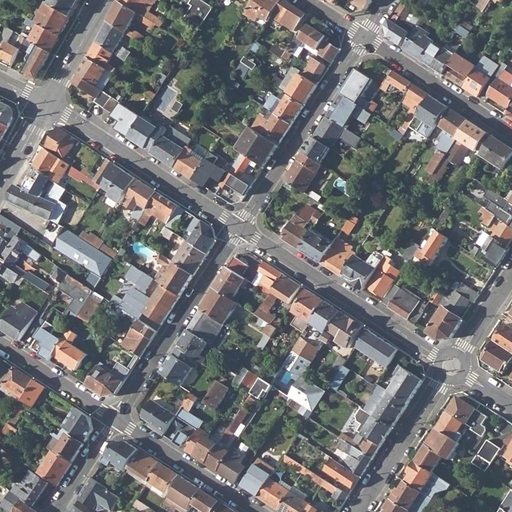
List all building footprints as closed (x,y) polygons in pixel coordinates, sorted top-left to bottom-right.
[(57,0),(54,7),(71,16),(80,0),(57,0)] [(151,0),(153,1),(154,0),(120,0),(120,1),(157,25),(161,28),(164,23),(149,13),(148,14),(146,13),(140,9),(145,0),(151,0)] [(146,13),(153,1),(151,0),(145,0),(140,9),(146,13)] [(160,0),(172,8),(178,0),(177,0),(160,0)] [(248,14),(258,21),(262,16),(270,21),(274,14),(283,0),(256,0),(254,5),(248,14)] [(284,0),(283,0),(274,14),(280,18),(280,19),(286,23),(287,22),(297,28),(306,14),(294,6),(284,0)] [(353,0),(367,9),(372,0),(353,0)] [(483,0),(478,8),(485,12),(492,0),(483,0)] [(136,39),(148,47),(152,41),(137,31),(135,34),(129,30),(136,18),(154,30),(157,25),(120,1),(109,21),(136,39)] [(393,42),(401,47),(409,34),(414,26),(411,23),(406,31),(401,28),(413,9),(402,2),(386,26),(389,39),(393,42)] [(206,3),(202,10),(199,14),(194,22),(202,27),(214,7),(206,3)] [(41,25),(60,36),(71,16),(54,7),(51,5),(41,25)] [(455,23),(460,26),(464,20),(458,17),(455,23)] [(35,43),(51,52),(60,36),(41,25),(29,18),(26,23),(36,29),(32,38),(29,36),(27,39),(35,43)] [(475,27),(464,20),(460,26),(471,33),(475,27)] [(134,42),(136,39),(109,21),(97,42),(118,55),(128,62),(132,55),(124,51),(122,54),(117,51),(125,37),(131,41),(131,40),(134,42)] [(447,25),(456,30),(458,26),(450,21),(447,25)] [(411,54),(422,61),(433,43),(435,41),(427,36),(429,33),(415,24),(414,26),(409,34),(401,47),(411,54)] [(282,59),(290,64),(293,60),(290,59),(293,54),(294,55),(299,46),(303,48),(306,43),(319,51),(318,53),(332,63),(340,51),(326,42),(329,38),(309,25),(302,38),(297,35),(288,50),(282,59)] [(457,30),(468,37),(471,33),(460,26),(457,30)] [(0,43),(0,57),(7,43),(11,35),(14,31),(6,27),(0,38),(0,42),(0,43)] [(257,42),(282,59),(288,50),(277,44),(277,45),(261,35),(257,42)] [(15,47),(7,43),(0,57),(13,64),(21,49),(26,38),(21,36),(15,47)] [(433,43),(422,61),(425,63),(433,68),(444,50),(448,44),(437,37),(435,41),(433,43)] [(21,49),(29,53),(35,43),(27,39),(26,38),(21,49)] [(116,58),(118,55),(97,42),(88,58),(109,71),(115,75),(117,70),(109,65),(114,56),(116,58)] [(22,74),(34,80),(37,77),(51,52),(35,43),(29,53),(26,59),(29,63),(22,74)] [(436,70),(444,75),(455,57),(451,55),(453,51),(452,48),(448,44),(444,50),(433,68),(436,70)] [(457,54),(455,57),(444,75),(464,89),(478,67),(457,54)] [(303,71),(318,80),(327,67),(311,57),(303,71)] [(83,67),(104,80),(109,71),(88,58),(83,67)] [(245,65),(255,71),(258,66),(246,58),(243,63),(245,65)] [(477,97),(489,77),(479,70),(482,66),(484,68),(488,62),(483,59),(482,60),(478,67),(464,89),(469,92),(477,97)] [(490,67),(496,71),(500,64),(494,61),(490,67)] [(490,96),(508,108),(511,101),(511,76),(504,71),(507,66),(502,62),(500,64),(496,71),(479,98),(486,102),(490,96)] [(492,73),(484,68),(482,66),(479,70),(489,77),(492,73)] [(78,75),(98,88),(104,80),(83,67),(78,75)] [(284,89),(288,92),(300,74),(302,71),(297,68),(288,84),(284,89)] [(341,95),(357,104),(372,80),(357,70),(348,85),(341,95)] [(311,97),(318,85),(317,85),(319,83),(302,71),(300,74),(288,92),(306,104),(311,97)] [(386,93),(389,89),(393,83),(397,86),(406,92),(411,83),(402,77),(393,71),(381,89),(386,93)] [(74,83),(97,100),(104,92),(98,88),(78,75),(74,83)] [(274,83),(284,89),(288,84),(277,77),(274,83)] [(417,118),(431,96),(421,90),(416,86),(405,103),(412,108),(410,112),(413,115),(408,122),(412,125),(417,118)] [(145,95),(155,101),(157,96),(148,90),(145,95)] [(362,108),(366,111),(368,108),(372,102),(378,94),(374,91),(362,108)] [(122,104),(104,92),(97,100),(96,103),(115,115),(122,104)] [(136,113),(144,118),(144,117),(155,101),(145,95),(134,112),(136,113)] [(276,114),(292,125),(298,117),(304,107),(287,96),(284,102),(273,95),(265,107),(272,111),(276,114)] [(256,101),(262,105),(265,100),(258,96),(256,101)] [(431,96),(417,118),(412,125),(411,127),(429,138),(448,108),(438,101),(431,96)] [(326,118),(350,133),(354,127),(347,123),(357,108),(340,97),(332,109),(326,118)] [(215,106),(221,110),(225,102),(220,99),(215,106)] [(0,101),(0,137),(3,139),(15,118),(14,117),(15,115),(13,111),(11,109),(12,108),(0,101)] [(372,102),(368,108),(374,111),(378,105),(372,102)] [(209,116),(217,122),(223,112),(221,110),(215,106),(209,116)] [(446,159),(470,122),(457,113),(451,109),(440,126),(446,130),(436,152),(438,154),(428,170),(436,175),(443,163),(446,159)] [(292,125),(276,114),(272,111),(268,117),(263,114),(252,130),(266,139),(269,135),(281,143),(285,137),(292,125)] [(144,118),(136,113),(123,135),(130,139),(134,132),(144,118)] [(139,145),(154,155),(166,138),(170,131),(161,126),(159,130),(153,126),(152,122),(144,117),(144,118),(134,132),(130,139),(139,145)] [(338,138),(355,149),(357,145),(361,140),(350,133),(326,118),(318,130),(314,137),(332,148),(338,138)] [(470,122),(446,159),(458,167),(471,148),(481,154),(493,137),(480,128),(470,122)] [(166,138),(154,155),(165,162),(175,169),(187,151),(188,149),(193,142),(172,128),(170,131),(166,138)] [(66,162),(73,167),(76,162),(67,157),(74,147),(78,141),(60,129),(47,147),(68,160),(66,162)] [(258,165),(264,170),(269,161),(278,147),(266,139),(252,130),(251,129),(237,152),(242,156),(253,162),(258,165)] [(480,156),(504,171),(511,159),(511,149),(504,144),(493,137),(481,154),(480,156)] [(303,154),(320,165),(330,149),(313,139),(306,149),(303,154)] [(82,182),(86,175),(82,173),(73,167),(66,162),(46,149),(35,165),(50,175),(48,177),(59,185),(67,173),(82,182)] [(206,164),(193,156),(187,151),(175,169),(183,174),(195,181),(206,164)] [(285,181),(304,193),(319,170),(326,174),(328,170),(320,165),(303,154),(292,171),(285,181)] [(245,174),(250,167),(253,162),(242,156),(229,175),(252,189),(256,182),(245,174)] [(203,187),(208,190),(215,179),(223,185),(229,177),(215,168),(219,162),(211,157),(206,164),(195,181),(203,187)] [(89,178),(103,187),(117,166),(112,163),(109,161),(97,179),(94,177),(95,175),(92,173),(89,178)] [(258,165),(253,162),(250,167),(255,171),(258,165)] [(447,165),(443,163),(436,175),(435,176),(439,178),(447,165)] [(102,188),(111,194),(109,197),(121,204),(137,179),(128,173),(117,166),(103,187),(102,188)] [(85,169),(82,173),(86,175),(89,178),(92,173),(85,169)] [(21,188),(59,206),(61,202),(44,193),(43,195),(38,193),(42,184),(45,179),(29,171),(21,188)] [(235,190),(247,197),(252,189),(229,175),(229,177),(223,185),(223,186),(222,187),(233,194),(235,190)] [(140,181),(129,198),(131,199),(127,206),(136,211),(132,217),(140,221),(150,207),(158,193),(146,185),(140,181)] [(47,187),(42,184),(38,193),(43,195),(44,193),(47,187)] [(8,200),(57,223),(61,216),(65,209),(59,206),(21,188),(16,186),(8,200)] [(500,219),(506,210),(511,214),(511,202),(507,199),(496,192),(489,187),(484,196),(492,201),(487,210),(489,212),(496,216),(500,219)] [(307,195),(319,203),(322,198),(310,191),(307,195)] [(161,195),(155,205),(160,208),(155,216),(168,224),(172,217),(179,206),(166,198),(161,195)] [(319,209),(325,213),(328,209),(322,204),(319,209)] [(155,205),(153,209),(149,214),(151,216),(155,216),(160,208),(155,205)] [(179,206),(172,217),(179,222),(186,211),(179,206)] [(140,221),(139,222),(145,226),(151,216),(149,214),(153,209),(150,207),(140,221)] [(309,207),(301,219),(309,224),(313,223),(318,213),(309,207)] [(479,212),(484,215),(487,216),(489,212),(487,210),(482,207),(479,212)] [(511,221),(511,214),(506,210),(500,219),(510,225),(511,221)] [(496,216),(489,212),(487,216),(484,215),(482,218),(485,219),(483,222),(490,226),(496,216)] [(0,213),(0,235),(9,241),(11,242),(16,235),(28,243),(33,235),(0,213)] [(323,217),(318,213),(313,223),(317,226),(323,217)] [(305,230),(309,224),(301,219),(298,217),(284,239),(289,242),(301,250),(311,234),(305,230)] [(194,235),(189,243),(208,255),(212,250),(217,242),(214,229),(203,222),(197,218),(189,231),(194,235)] [(344,230),(349,234),(356,224),(354,223),(356,220),(354,219),(352,222),(350,221),(344,230)] [(493,237),(508,247),(511,240),(511,228),(502,222),(498,228),(495,226),(492,231),(496,233),(493,237)] [(96,275),(103,279),(111,266),(115,260),(100,250),(94,246),(82,238),(66,228),(54,248),(96,275)] [(422,247),(415,257),(431,267),(448,239),(433,229),(422,247)] [(309,256),(322,264),(333,246),(334,245),(313,232),(311,234),(301,250),(309,256)] [(98,239),(92,235),(91,237),(85,233),(82,238),(94,246),(98,239)] [(0,256),(1,257),(11,242),(9,241),(0,235),(0,256)] [(12,268),(20,274),(25,277),(27,278),(30,272),(24,268),(16,263),(28,243),(16,235),(11,242),(1,257),(8,261),(6,264),(12,268)] [(493,237),(485,249),(494,255),(491,258),(490,260),(499,266),(501,263),(510,249),(508,247),(493,237)] [(344,276),(355,260),(357,256),(357,255),(352,252),(354,248),(339,238),(334,245),(333,246),(322,264),(329,269),(343,278),(344,276)] [(100,250),(103,245),(105,243),(98,239),(94,246),(100,250)] [(173,262),(194,276),(199,269),(208,255),(189,243),(187,241),(173,262)] [(351,283),(363,291),(379,266),(386,256),(394,244),(391,242),(382,255),(377,251),(369,264),(357,256),(355,260),(344,276),(352,281),(351,283)] [(404,257),(412,262),(413,261),(415,257),(422,247),(413,242),(404,257)] [(394,244),(386,256),(390,259),(398,247),(394,244)] [(118,255),(103,245),(100,250),(115,260),(117,256),(118,255)] [(475,247),(472,251),(470,254),(475,257),(480,250),(475,247)] [(483,253),(491,258),(494,255),(485,249),(483,253)] [(164,266),(155,280),(156,281),(163,285),(181,297),(185,290),(194,276),(173,262),(161,254),(158,259),(159,262),(164,266)] [(0,272),(15,283),(16,281),(20,274),(12,268),(6,264),(8,261),(1,257),(0,256),(0,272)] [(386,256),(379,266),(381,267),(368,288),(385,298),(395,281),(382,273),(385,268),(388,270),(394,261),(390,259),(386,256)] [(228,268),(240,276),(247,266),(235,258),(228,268)] [(266,263),(259,273),(265,276),(257,288),(264,292),(270,295),(284,274),(271,266),(266,263)] [(408,268),(415,272),(418,268),(416,267),(411,264),(408,268)] [(57,277),(64,282),(69,275),(59,267),(56,265),(54,267),(57,270),(53,275),(57,277)] [(254,281),(260,270),(251,266),(245,276),(254,281)] [(173,309),(181,297),(163,285),(153,301),(145,296),(148,293),(144,291),(147,287),(149,288),(154,280),(134,267),(127,278),(139,286),(136,290),(131,291),(124,301),(162,325),(173,309)] [(237,304),(241,307),(248,297),(238,291),(241,287),(244,289),(248,282),(240,276),(228,268),(219,281),(214,290),(237,304)] [(398,276),(388,270),(385,268),(382,273),(395,281),(398,276)] [(27,278),(35,283),(40,276),(31,271),(30,272),(27,278)] [(252,284),(257,288),(265,276),(259,273),(252,284)] [(25,277),(20,274),(16,281),(21,285),(25,277)] [(260,320),(277,330),(281,324),(275,321),(277,318),(268,312),(278,297),(290,305),(302,286),(291,279),(284,274),(270,295),(265,302),(261,309),(256,317),(260,320)] [(78,316),(92,296),(94,292),(87,287),(69,275),(64,282),(60,288),(63,289),(75,297),(65,313),(69,316),(71,311),(78,316)] [(96,275),(87,287),(94,292),(103,279),(96,275)] [(35,283),(45,290),(50,283),(40,276),(35,283)] [(455,283),(451,289),(469,302),(474,305),(480,295),(463,284),(461,287),(455,283)] [(460,317),(469,302),(451,289),(442,284),(431,301),(443,309),(428,333),(440,341),(452,339),(459,328),(464,320),(460,317)] [(416,325),(428,306),(397,286),(385,305),(401,316),(416,325)] [(200,310),(223,325),(237,304),(214,290),(206,302),(200,310)] [(305,333),(312,323),(326,302),(315,295),(309,291),(295,312),(299,315),(292,325),(305,333)] [(260,299),(265,302),(270,295),(264,292),(260,299)] [(78,316),(89,323),(102,303),(92,296),(78,316)] [(20,307),(35,317),(39,312),(23,302),(20,307)] [(334,307),(326,302),(312,323),(305,333),(277,376),(271,385),(273,386),(293,399),(314,412),(327,393),(302,377),(328,338),(326,337),(342,312),(334,307)] [(256,317),(261,309),(253,304),(248,312),(256,317)] [(0,327),(7,332),(20,340),(35,317),(20,307),(19,309),(14,306),(0,326),(0,327)] [(207,344),(210,346),(224,325),(223,325),(200,310),(192,323),(187,331),(207,344)] [(71,311),(69,316),(76,320),(78,316),(71,311)] [(326,337),(328,338),(330,339),(331,337),(349,349),(363,326),(351,318),(342,312),(326,337)] [(122,345),(141,358),(147,349),(157,333),(132,316),(130,320),(136,324),(122,345)] [(54,354),(63,340),(51,333),(55,326),(47,320),(37,336),(48,343),(41,354),(50,360),(54,354)] [(259,348),(263,351),(277,330),(260,320),(257,325),(261,328),(268,328),(264,334),(266,336),(259,348)] [(511,326),(508,324),(496,340),(511,350),(511,326)] [(389,367),(401,349),(369,328),(357,346),(389,367)] [(54,354),(77,369),(88,353),(72,343),(78,334),(70,329),(63,340),(54,354)] [(203,351),(207,344),(187,331),(179,343),(175,349),(192,359),(202,366),(205,360),(197,355),(200,349),(203,351)] [(506,373),(511,363),(511,350),(496,340),(484,359),(506,373)] [(188,365),(192,359),(175,349),(168,361),(159,374),(181,386),(192,368),(188,365)] [(344,365),(350,369),(360,353),(355,350),(344,365)] [(225,356),(235,362),(237,359),(228,352),(225,356)] [(0,389),(21,404),(22,402),(23,401),(36,382),(17,369),(4,361),(0,366),(0,382),(3,385),(0,389)] [(377,384),(408,404),(415,394),(424,380),(401,364),(387,384),(376,376),(371,383),(376,385),(377,384)] [(261,379),(271,385),(277,376),(267,369),(263,376),(259,373),(261,370),(254,365),(250,372),(256,375),(259,377),(261,379)] [(331,386),(337,390),(351,369),(350,369),(344,365),(340,372),(338,376),(331,385),(331,386)] [(104,395),(117,396),(125,383),(99,366),(87,384),(93,388),(104,395)] [(231,385),(238,389),(242,384),(250,372),(243,367),(231,385)] [(242,384),(248,388),(256,375),(250,372),(242,384)] [(251,390),(259,377),(256,375),(248,388),(251,390)] [(221,378),(218,383),(225,387),(228,382),(221,378)] [(252,394),(261,399),(267,390),(269,392),(273,386),(271,385),(261,379),(252,394)] [(34,408),(46,389),(36,382),(23,401),(29,405),(34,408)] [(228,390),(225,387),(218,383),(206,402),(205,404),(215,410),(228,390)] [(399,419),(408,404),(377,384),(376,385),(371,383),(368,388),(376,393),(366,409),(370,411),(370,412),(394,427),(399,419)] [(186,449),(195,455),(208,436),(209,434),(200,429),(205,421),(191,411),(199,398),(192,393),(177,415),(196,427),(190,435),(183,431),(175,442),(183,447),(187,441),(190,443),(186,449)] [(483,437),(474,451),(477,453),(491,431),(490,428),(484,424),(489,415),(459,396),(449,410),(464,420),(474,426),(472,429),(483,437)] [(218,470),(231,451),(222,446),(227,439),(229,440),(233,433),(232,433),(234,430),(236,432),(256,401),(250,397),(230,428),(224,437),(220,444),(208,463),(213,466),(218,470)] [(144,416),(151,421),(159,426),(156,429),(164,435),(177,415),(152,398),(143,413),(144,416)] [(21,416),(29,405),(23,401),(22,402),(21,404),(15,412),(21,416)] [(364,436),(381,446),(386,440),(394,427),(370,412),(370,411),(366,409),(362,406),(357,415),(359,421),(363,424),(358,431),(360,433),(364,436)] [(92,419),(77,409),(65,428),(79,438),(87,442),(92,435),(94,431),(92,419)] [(438,427),(453,437),(458,430),(464,420),(449,410),(438,427)] [(8,424),(14,428),(21,416),(15,412),(8,424)] [(152,426),(156,429),(159,426),(151,421),(149,425),(152,426)] [(219,433),(224,437),(230,428),(227,426),(226,428),(224,427),(219,433)] [(444,455),(452,460),(463,443),(457,440),(456,438),(453,437),(438,427),(427,444),(444,455)] [(56,439),(63,444),(69,435),(84,446),(87,442),(79,438),(65,428),(59,437),(54,434),(52,437),(56,439)] [(456,438),(457,440),(462,432),(458,430),(453,437),(456,438)] [(381,446),(364,436),(359,443),(355,440),(343,432),(340,437),(346,441),(373,459),(375,456),(381,446)] [(360,433),(355,440),(359,443),(364,436),(360,433)] [(81,451),(84,446),(69,435),(63,444),(79,454),(81,451)] [(208,463),(220,444),(208,436),(195,455),(199,457),(208,463)] [(50,447),(73,463),(74,462),(79,454),(63,444),(56,439),(50,447)] [(493,463),(503,449),(490,440),(480,455),(493,463)] [(114,462),(125,470),(139,449),(127,441),(115,444),(103,461),(111,466),(114,462)] [(344,465),(362,476),(365,471),(373,459),(346,441),(341,449),(354,458),(353,460),(351,458),(349,462),(347,460),(344,465)] [(239,449),(247,454),(251,448),(244,443),(239,449)] [(416,461),(433,472),(444,455),(427,444),(416,461)] [(226,474),(238,483),(248,467),(242,463),(247,454),(239,449),(234,446),(231,451),(218,470),(226,474)] [(71,465),(73,463),(50,447),(48,450),(53,453),(71,465)] [(286,455),(300,463),(303,458),(290,450),(286,455)] [(130,468),(149,481),(161,463),(149,455),(142,451),(130,468)] [(39,474),(58,486),(64,478),(71,465),(53,453),(39,474)] [(322,462),(328,466),(334,470),(327,481),(349,495),(354,489),(362,476),(344,465),(327,454),(322,462)] [(488,472),(493,463),(480,455),(480,454),(474,463),(488,472)] [(283,460),(297,468),(300,463),(286,455),(283,460)] [(248,489),(260,497),(271,479),(277,469),(259,457),(241,485),(248,489)] [(406,481),(423,492),(435,473),(433,472),(416,461),(410,471),(412,472),(406,481)] [(154,485),(167,493),(179,475),(169,468),(161,463),(149,481),(146,486),(151,489),(154,485)] [(311,471),(300,463),(297,468),(308,476),(311,471)] [(326,481),(327,481),(334,470),(328,466),(321,477),(326,481)] [(308,476),(323,486),(326,481),(321,477),(311,471),(308,476)] [(24,500),(34,506),(49,483),(31,472),(21,487),(18,485),(13,493),(24,500)] [(174,511),(177,508),(183,511),(189,511),(193,506),(194,505),(203,491),(194,484),(182,477),(163,507),(170,511),(174,511)] [(278,478),(275,482),(295,495),(298,490),(278,478)] [(79,499),(95,510),(97,508),(100,510),(105,509),(107,506),(113,511),(121,498),(92,479),(83,493),(79,499)] [(275,482),(271,479),(260,497),(269,503),(283,511),(295,495),(275,482)] [(334,497),(344,503),(349,495),(327,481),(326,481),(323,486),(335,494),(334,497)] [(424,511),(433,499),(423,492),(406,481),(401,489),(399,488),(392,498),(411,510),(413,511),(424,511)] [(203,491),(194,505),(204,511),(214,511),(221,502),(212,496),(203,491)] [(306,511),(311,505),(295,495),(283,511),(306,511)] [(386,511),(409,511),(411,510),(392,498),(385,509),(388,510),(386,511)] [(143,511),(156,511),(137,499),(133,505),(143,511)] [(24,500),(16,511),(40,511),(42,511),(34,506),(24,500)]
